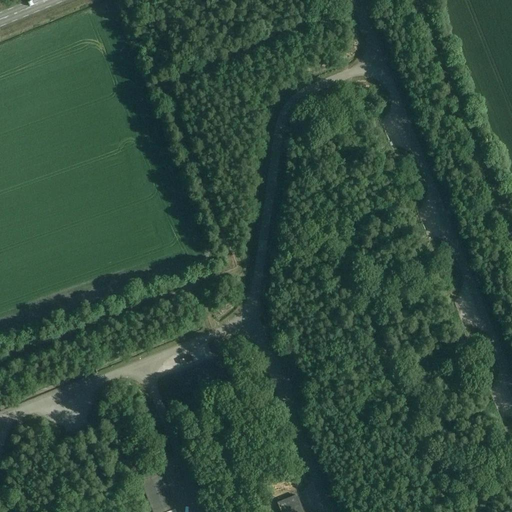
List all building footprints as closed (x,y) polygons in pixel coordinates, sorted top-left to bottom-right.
[(385,130),(339,149),(345,164),(373,153),(377,151),(391,146),(385,130)] [(421,220),(375,239),(381,254),(389,251),(394,249),(398,247),(427,235),(421,220)] [(457,311),(412,329),(418,345),(464,326),(457,311)] [(214,361),(176,376),(183,395),(221,380),(214,361)] [(493,400),(448,419),(454,434),(500,416),(493,400)] [(89,426),(74,432),(82,451),(83,454),(84,457),(85,459),(86,462),(93,478),(108,471),(98,446),(97,444),(96,441),(89,426)] [(0,458),(0,500),(4,510),(19,504),(0,458)] [(159,469),(139,477),(153,511),(162,511),(174,507),(159,469)] [(303,511),(297,495),(278,503),(281,511),(303,511)] [(511,511),(511,496),(484,508),(485,511),(511,511)]
